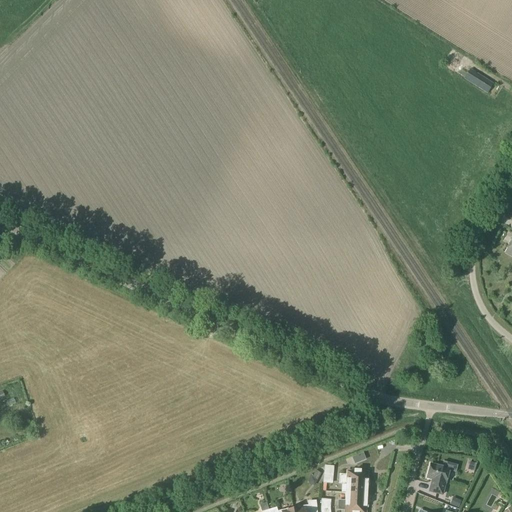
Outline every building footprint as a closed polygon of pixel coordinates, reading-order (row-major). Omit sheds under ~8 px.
[(487,95),(493,85),(470,69),(464,79),(487,95)] [(445,483),(449,469),(430,464),(426,478),(432,479),(429,491),(441,495),(444,482),(445,483)] [(331,483),(332,475),(332,467),(324,466),(323,482),(331,483)] [(345,492),(366,494),(367,485),(368,486),(368,480),(367,480),(367,472),(360,472),(360,470),(353,470),(353,471),(346,471),(346,475),(339,475),(339,483),(345,484),(345,492)] [(317,481),(321,474),(315,471),(312,478),(317,481)] [(366,502),(366,494),(345,492),(345,501),(338,501),(337,509),(344,510),(343,511),(365,511),(365,507),(367,507),(367,502),(366,502)] [(320,511),(328,511),(329,508),(329,500),(321,500),(321,509),(320,511)] [(292,509),(292,511),(315,511),(315,501),(308,502),(308,506),(304,506),(298,508),(292,509)]
